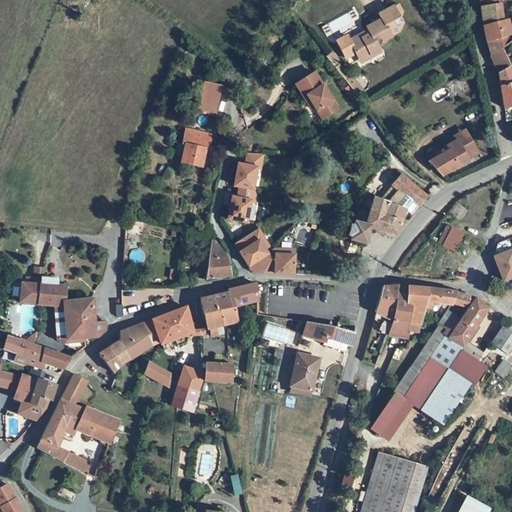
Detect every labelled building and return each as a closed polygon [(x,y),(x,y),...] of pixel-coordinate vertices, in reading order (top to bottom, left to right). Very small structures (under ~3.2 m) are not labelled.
[(479,0),(481,14),(485,32),(490,50),(511,37),(508,29),(505,22),(505,17),(499,18),(498,0),(479,0)] [(376,14),(379,19),(388,36),(396,31),(399,23),(390,7),(376,14)] [(379,19),(365,28),(366,31),(368,34),(362,39),(359,35),(349,41),(358,57),(367,52),(369,55),(379,49),(378,47),(384,43),(383,40),(389,37),(388,36),(379,19)] [(368,34),(366,31),(359,35),(362,39),(368,34)] [(498,70),(506,64),(511,60),(511,36),(511,37),(490,50),(498,70)] [(367,52),(358,57),(361,64),(380,52),(379,49),(369,55),(367,52)] [(332,50),(326,55),(335,66),(346,80),(356,94),(362,89),(354,80),(349,77),(338,64),(337,58),(332,50)] [(504,105),(511,102),(511,75),(511,73),(506,64),(498,70),(504,105)] [(314,71),(295,83),(306,100),(309,98),(314,105),(322,117),(337,107),(314,71)] [(195,107),(212,110),(218,84),(201,80),(195,107)] [(208,147),(210,132),(182,127),(179,141),(182,142),(179,161),(200,165),(203,146),(208,147)] [(447,146),(448,149),(433,157),(426,161),(439,173),(457,166),(468,160),(465,155),(459,142),(457,139),(446,144),(447,146)] [(465,139),(459,142),(465,155),(472,152),(465,139)] [(262,152),(247,151),(245,163),(240,162),(237,161),(237,167),(234,183),(239,184),(252,187),(256,166),(260,167),(262,152)] [(363,225),(367,226),(391,233),(395,234),(400,222),(401,217),(405,217),(411,210),(408,208),(415,201),(417,204),(426,193),(400,171),(391,182),(392,183),(382,196),(373,193),(364,221),(363,225)] [(254,200),(256,188),(252,187),(239,184),(238,196),(235,195),(232,195),(231,200),(228,216),(247,220),(250,199),(254,200)] [(417,204),(415,201),(408,208),(411,210),(417,204)] [(364,221),(354,219),(350,234),(352,238),(364,240),(367,226),(363,225),(364,221)] [(444,244),(453,225),(449,223),(439,242),(444,244)] [(455,249),(463,231),(453,225),(444,244),(455,249)] [(258,228),(245,236),(250,245),(240,251),(249,264),(268,252),(260,239),(264,237),(258,228)] [(245,236),(235,243),(240,251),(250,245),(245,236)] [(264,237),(260,239),(268,252),(273,250),(264,237)] [(208,260),(206,275),(229,273),(230,269),(238,270),(218,241),(212,239),(210,245),(208,260)] [(277,248),(275,248),(273,250),(268,252),(249,264),(254,271),(294,273),(295,254),(277,253),(277,248)] [(511,250),(495,257),(505,282),(511,279),(511,250)] [(45,265),(35,264),(35,275),(27,275),(27,282),(58,283),(59,275),(44,274),(45,265)] [(83,337),(95,336),(106,328),(105,321),(95,321),(94,298),(67,298),(68,283),(58,283),(27,282),(22,281),(20,300),(55,303),(64,304),(68,338),(83,337)] [(228,290),(202,298),(205,310),(232,304),(259,297),(258,282),(228,287),(228,290)] [(396,285),(381,288),(375,313),(391,317),(394,299),(396,285)] [(406,305),(424,307),(423,308),(428,308),(430,300),(449,301),(453,301),(454,290),(396,285),(394,299),(407,300),(406,305)] [(109,304),(120,304),(121,290),(110,289),(109,304)] [(449,301),(437,322),(448,328),(452,329),(475,296),(473,294),(454,290),(453,301),(449,301)] [(470,332),(487,305),(475,296),(452,329),(448,328),(445,334),(462,344),(470,332)] [(418,329),(423,312),(423,308),(424,307),(406,305),(407,300),(394,299),(391,317),(387,326),(404,332),(406,327),(418,329)] [(84,345),(83,337),(68,338),(64,304),(55,303),(57,338),(78,349),(84,345)] [(232,304),(205,310),(209,324),(211,334),(222,331),(221,323),(236,320),(232,304)] [(194,329),(187,305),(152,318),(160,338),(164,341),(194,329)] [(491,342),(505,321),(487,305),(470,332),(491,343),(491,342)] [(150,319),(145,320),(140,321),(152,343),(160,338),(152,318),(150,319)] [(327,324),(316,321),(303,318),(299,337),(297,346),(304,347),(310,349),(312,337),(322,339),(321,342),(342,347),(345,347),(347,342),(350,343),(353,333),(354,333),(355,331),(327,324)] [(266,319),(264,335),(294,339),(296,323),(266,319)] [(120,335),(120,339),(129,356),(130,358),(152,343),(140,321),(138,321),(120,327),(120,335)] [(511,344),(511,326),(505,321),(491,342),(507,351),(511,344)] [(445,334),(448,328),(437,322),(434,329),(445,334)] [(394,389),(445,419),(480,362),(459,349),(462,344),(445,334),(434,329),(394,389)] [(18,341),(20,337),(16,336),(4,332),(0,341),(0,344),(11,349),(13,340),(18,341)] [(491,343),(470,332),(462,344),(459,349),(480,362),(491,343)] [(13,340),(11,349),(16,351),(26,355),(38,359),(43,361),(46,362),(62,368),(70,356),(46,348),(44,345),(20,337),(18,341),(13,340)] [(120,339),(108,347),(119,362),(122,361),(129,356),(120,339)] [(111,371),(119,362),(108,347),(99,353),(107,364),(111,371)] [(26,355),(16,351),(13,358),(24,362),(24,360),(26,355)] [(289,384),(290,384),(310,389),(313,389),(319,364),(314,362),(316,355),(296,351),(289,384)] [(24,360),(36,365),(38,359),(26,355),(24,360)] [(511,362),(502,357),(493,370),(503,377),(511,362)] [(171,375),(148,361),(143,372),(167,385),(171,375)] [(204,362),(203,371),(202,378),(214,380),(231,381),(232,364),(204,362)] [(171,405),(177,406),(193,411),(202,378),(203,371),(201,371),(183,365),(171,405)] [(31,374),(40,377),(43,369),(34,366),(31,374)] [(24,372),(17,394),(25,397),(19,410),(35,419),(45,406),(42,405),(31,400),(40,377),(31,374),(24,372)] [(88,381),(75,373),(47,420),(43,429),(62,436),(70,439),(76,429),(108,440),(117,418),(85,406),(83,408),(75,404),(88,381)] [(46,395),(51,397),(56,383),(40,377),(31,400),(42,405),(46,395)] [(309,394),(310,389),(290,384),(290,391),(309,394)] [(404,397),(393,390),(372,422),(383,429),(404,397)] [(42,405),(45,406),(51,397),(46,395),(42,405)] [(62,436),(43,429),(39,437),(57,444),(62,436)] [(64,460),(69,450),(57,444),(39,437),(38,441),(37,444),(64,460)] [(64,460),(86,473),(94,477),(94,474),(97,475),(101,464),(69,450),(64,460)] [(420,511),(432,462),(382,450),(367,511),(420,511)] [(236,474),(230,475),(234,494),(240,493),(236,474)] [(0,484),(0,506),(3,511),(18,511),(22,510),(6,481),(0,484)] [(495,511),(499,505),(473,492),(462,511),(495,511)]
